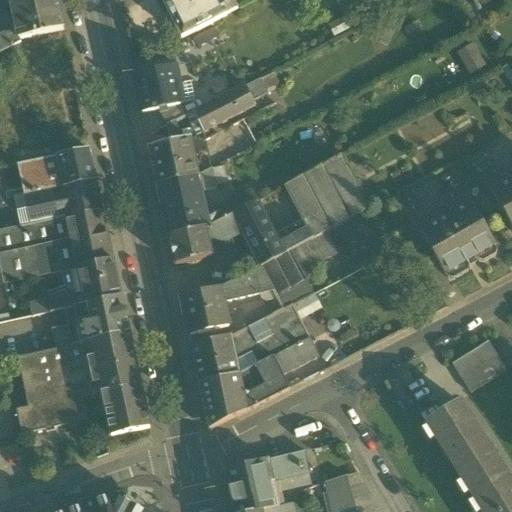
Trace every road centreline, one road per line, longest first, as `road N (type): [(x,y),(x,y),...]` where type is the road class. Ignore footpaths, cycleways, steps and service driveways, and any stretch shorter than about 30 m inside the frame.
road 1 (secondary): [(84,0),(187,456)]
road 2 (residential): [(511,293),(330,389)]
road 3 (residential): [(187,456),(12,511)]
road 4 (residential): [(330,389),(187,456)]
road 5 (residential): [(399,511),(330,389)]
